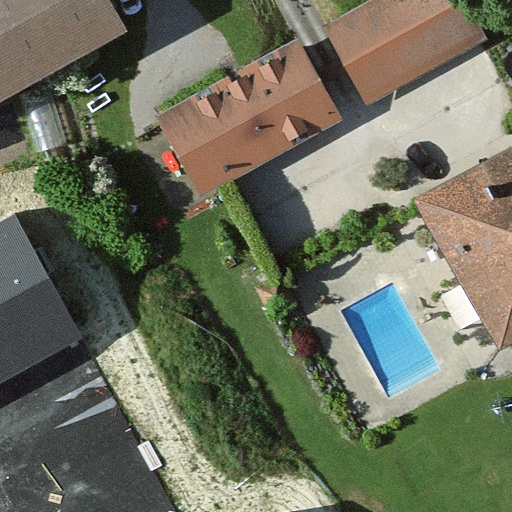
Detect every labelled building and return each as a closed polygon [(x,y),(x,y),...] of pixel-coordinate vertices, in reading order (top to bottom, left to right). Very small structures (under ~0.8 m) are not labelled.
[(118,0),(0,0),(0,77),(122,6),(118,0)] [(470,0),(366,0),(322,27),(369,105),(490,32),(470,0)] [(296,31),(160,107),(204,186),(340,109),(296,31)] [(511,132),(415,185),(496,334),(511,325),(511,132)] [(14,216),(0,224),(0,383),(81,340),(14,216)]
